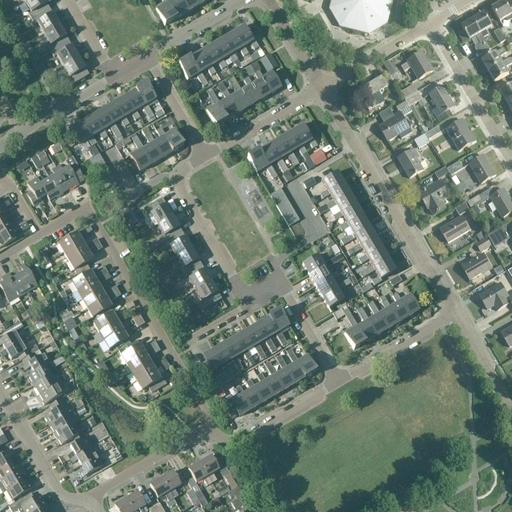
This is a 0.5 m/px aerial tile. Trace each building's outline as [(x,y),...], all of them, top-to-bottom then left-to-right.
[(43,0),(29,0),(24,3),(25,5),(26,5),(31,14),(28,16),(31,21),(34,19),(49,10),(43,0)] [(169,3),(166,0),(160,0),(163,4),(154,9),(165,27),(178,19),(169,4),(169,3)] [(174,0),(169,3),(169,4),(178,19),(189,13),(181,0),(174,0)] [(181,0),(189,13),(199,6),(195,0),(181,0)] [(332,0),(330,10),(340,28),(369,36),(387,25),(393,0),(332,0)] [(511,20),(511,15),(505,3),(493,10),(500,23),(506,20),(508,23),(511,20)] [(49,10),(34,19),(31,21),(34,26),(37,25),(43,33),(42,34),(43,36),(59,26),(49,10)] [(481,35),(485,32),(492,28),(484,15),(473,22),(481,35)] [(479,57),(490,51),(481,35),(473,22),(462,28),(470,42),(476,38),(481,46),(475,50),(479,57)] [(69,42),(59,26),(43,36),(44,38),(45,37),(50,46),(47,48),(50,53),(69,42)] [(244,27),(233,34),(242,49),(244,48),(250,44),(254,51),(259,48),(255,42),(253,42),(244,27)] [(501,45),(506,42),(499,31),(494,34),(501,45)] [(233,34),(222,40),(231,56),(233,54),(239,51),(244,58),(246,56),(248,55),(244,48),(242,49),(233,34)] [(222,40),(211,47),(220,62),(222,61),(229,57),(233,64),(235,63),(237,61),(233,54),(231,56),(222,40)] [(53,51),(50,53),(54,59),(57,57),(62,65),(61,66),(62,68),(78,58),(69,42),(53,51)] [(34,53),(29,45),(23,48),(28,57),(34,53)] [(211,47),(200,53),(209,69),(211,67),(218,63),(222,70),(224,69),(226,68),(222,61),(220,62),(211,47)] [(502,65),(499,59),(507,55),(504,50),(482,63),(489,73),(502,65)] [(200,53),(189,60),(198,75),(201,74),(203,78),(209,74),(211,77),(213,75),(215,74),(211,67),(209,69),(200,53)] [(257,53),(250,58),(251,59),(253,63),(260,59),(257,53)] [(433,73),(422,54),(407,63),(408,64),(401,68),(404,73),(411,69),(418,82),(433,73)] [(270,55),(269,56),(259,61),(266,73),(277,67),(270,55)] [(78,58),(62,68),(63,70),(64,70),(70,79),(66,81),(71,87),(89,76),(78,58)] [(189,60),(178,66),(187,82),(196,76),(200,83),(203,89),(205,87),(208,86),(203,78),(201,74),(198,75),(189,60)] [(502,65),(489,73),(495,84),(509,76),(505,70),(511,65),(511,63),(510,60),(502,65)] [(396,73),(388,62),(383,65),(390,76),(396,73)] [(261,81),(270,96),(281,89),(272,74),(263,79),(259,72),(260,71),(256,64),(250,67),(254,75),(259,82),(261,81)] [(44,68),(37,72),(42,80),(49,76),(44,68)] [(229,84),(240,79),(237,73),(227,78),(229,84)] [(367,86),(357,92),(369,112),(380,106),(384,104),(378,94),(395,84),(389,75),(368,87),(367,86)] [(261,81),(259,82),(252,86),(248,79),(244,81),(248,88),(250,87),(259,102),(270,96),(261,81)] [(147,85),(136,91),(145,107),(146,106),(156,100),(147,85)] [(250,87),(248,88),(241,92),(237,85),(233,88),(237,95),(239,93),(248,109),(259,102),(250,87)] [(405,100),(418,93),(414,86),(401,94),(405,100)] [(511,87),(501,94),(507,105),(511,102),(511,87)] [(454,109),(442,88),(429,96),(441,117),(454,109)] [(136,91),(125,98),(134,113),(136,112),(142,108),(146,115),(149,121),(154,118),(150,113),(146,106),(145,107),(136,91)] [(239,93),(237,95),(230,99),(226,92),(222,94),(226,101),(228,100),(237,115),(248,109),(239,93)] [(409,108),(422,101),(418,94),(405,102),(409,108)] [(125,98),(114,104),(123,120),(125,118),(131,115),(135,121),(140,119),(136,112),(134,113),(125,98)] [(220,105),(215,98),(211,101),(214,105),(215,108),(217,106),(226,122),(237,115),(228,100),(226,101),(220,105)] [(405,102),(404,102),(396,107),(399,112),(408,107),(405,102)] [(114,104),(103,111),(112,126),(114,125),(120,121),(125,128),(129,125),(125,118),(123,120),(114,104)] [(217,106),(215,108),(214,105),(205,110),(206,113),(215,128),(226,122),(217,106)] [(394,123),(380,131),(388,143),(399,137),(401,141),(412,134),(403,119),(412,114),(409,108),(400,113),(391,118),(393,120),(394,123)] [(103,111),(92,117),(101,133),(103,131),(110,127),(114,134),(117,140),(121,137),(118,132),(114,125),(112,126),(103,111)] [(157,119),(164,115),(162,111),(155,115),(157,119)] [(92,117),(81,124),(90,139),(92,138),(99,134),(103,141),(107,138),(103,131),(101,133),(92,117)] [(448,126),(456,122),(453,117),(446,121),(448,126)] [(475,143),(462,122),(447,131),(459,153),(475,143)] [(81,124),(70,130),(79,146),(88,140),(92,147),(96,145),(92,138),(90,139),(81,124)] [(303,126),(293,132),(302,147),(308,144),(313,151),(317,148),(303,126)] [(437,129),(425,136),(429,141),(440,134),(437,129)] [(161,130),(157,133),(161,140),(163,139),(173,154),(184,147),(174,132),(165,137),(161,130)] [(293,132),(282,138),(291,154),(292,153),(298,149),(302,156),(306,154),(302,147),(293,132)] [(151,137),(146,140),(150,146),(152,145),(162,160),(173,154),(163,139),(161,140),(155,144),(151,137)] [(419,151),(429,145),(424,137),(414,143),(419,151)] [(136,138),(132,140),(139,153),(141,152),(151,167),(162,160),(152,145),(150,146),(144,150),(136,138)] [(291,154),(282,138),(271,145),(280,160),(281,160),(287,156),(294,168),(299,166),(295,160),(296,160),(292,153),(291,154)] [(128,139),(121,143),(124,148),(131,143),(128,139)] [(62,151),(58,145),(50,149),(54,156),(62,151)] [(280,160),(271,145),(261,151),(269,166),(270,166),(276,163),(283,175),(288,172),(284,167),(285,167),(281,160),(280,160)] [(261,151),(250,157),(259,173),(265,169),(272,181),(277,179),(274,173),(270,166),(269,166),(261,151)] [(315,167),(323,162),(326,160),(320,151),(309,158),(315,167)] [(409,180),(423,172),(417,161),(419,159),(414,151),(398,160),(409,180)] [(139,153),(130,158),(140,174),(151,167),(141,152),(139,153)] [(36,157),(40,163),(47,159),(43,153),(36,157)] [(99,155),(89,162),(92,167),(102,161),(99,155)] [(30,160),(34,167),(40,164),(36,157),(30,160)] [(495,178),(483,158),(469,166),(481,186),(495,178)] [(60,166),(55,168),(69,191),(75,187),(76,188),(79,186),(78,184),(84,181),(76,167),(77,166),(72,159),(65,163),(68,169),(63,172),(60,166)] [(102,161),(92,167),(95,172),(105,166),(102,161)] [(310,161),(305,164),(309,171),(314,168),(310,161)] [(24,171),(29,168),(26,162),(21,165),(24,171)] [(451,179),(463,172),(459,165),(447,172),(451,179)] [(105,166),(95,172),(98,177),(108,171),(105,166)] [(69,191),(55,168),(51,171),(55,177),(49,180),(60,197),(63,196),(62,194),(69,191)] [(449,175),(446,170),(445,169),(435,176),(438,181),(449,175)] [(108,171),(98,177),(101,182),(111,176),(108,171)] [(252,174),(245,177),(249,186),(256,183),(252,174)] [(322,198),(344,185),(337,174),(322,183),(327,192),(321,196),(322,198)] [(111,176),(101,182),(104,187),(114,181),(111,176)] [(41,177),(36,180),(50,202),(56,198),(57,199),(60,197),(49,180),(44,183),(41,177)] [(302,184),(306,190),(316,185),(312,178),(302,184)] [(27,185),(32,194),(27,196),(34,208),(39,205),(40,208),(44,205),(41,199),(46,196),(49,202),(50,202),(36,180),(27,185)] [(117,186),(114,181),(104,187),(107,192),(117,186)] [(427,187),(428,189),(418,195),(428,211),(429,211),(433,218),(445,210),(441,204),(450,198),(441,182),(434,186),(433,184),(427,187)] [(344,185),(322,198),(323,200),(330,196),(334,202),(327,207),(328,209),(350,195),(344,185)] [(491,190),(479,197),(467,204),(470,209),(477,205),(478,207),(478,208),(484,204),(483,204),(495,196),(491,190)] [(273,202),(283,196),(280,191),(270,197),(273,202)] [(497,211),(502,220),(511,214),(511,206),(503,192),(490,199),(493,204),(488,207),(492,214),(497,211)] [(350,195),(328,209),(330,211),(336,207),(340,213),(333,217),(335,219),(357,206),(350,195)] [(283,196),(273,202),(276,207),(286,201),(283,196)] [(151,215),(157,226),(173,217),(162,200),(144,211),(148,217),(151,215)] [(286,201),(276,207),(279,212),(290,206),(286,201)] [(7,202),(3,205),(0,206),(0,211),(10,206),(7,202)] [(469,211),(466,205),(465,204),(455,210),(459,217),(469,211)] [(477,205),(470,209),(475,217),(480,214),(477,208),(478,207),(477,205)] [(10,206),(0,211),(0,224),(5,221),(2,216),(8,212),(6,209),(10,206)] [(290,206),(279,212),(282,217),(292,211),(290,206)] [(357,206),(335,219),(336,222),(343,218),(347,224),(340,228),(341,230),(363,217),(357,206)] [(128,223),(136,218),(131,211),(123,215),(128,223)] [(292,211),(282,217),(285,222),(295,216),(292,211)] [(8,227),(5,221),(0,224),(0,236),(25,222),(21,216),(13,221),(14,223),(8,227)] [(299,222),(295,216),(285,222),(289,228),(299,222)] [(173,217),(157,226),(164,237),(160,239),(164,245),(182,234),(173,217)] [(353,235),(346,239),(341,242),(342,245),(348,241),(370,228),(363,217),(341,230),(342,232),(349,228),(353,235)] [(448,245),(470,232),(462,218),(440,231),(448,245)] [(25,222),(0,236),(0,249),(16,240),(13,235),(19,231),(19,232),(28,227),(25,222)] [(89,227),(77,234),(58,245),(64,254),(82,243),(80,239),(92,232),(89,227)] [(370,228),(348,241),(342,245),(343,247),(356,239),(360,246),(347,253),(348,256),(376,239),(370,228)] [(505,228),(488,238),(495,249),(510,240),(511,243),(511,231),(511,232),(510,231),(508,233),(505,228)] [(482,233),(476,237),(480,242),(485,239),(482,233)] [(182,234),(164,245),(167,250),(170,248),(177,259),(192,250),(182,234)] [(376,239),(348,256),(349,258),(362,250),(366,257),(349,267),(351,269),(383,250),(376,239)] [(97,240),(90,244),(85,247),(82,243),(64,254),(69,263),(87,252),(93,249),(100,245),(97,240)] [(481,255),(491,248),(486,241),(476,247),(481,255)] [(100,245),(93,249),(95,253),(102,249),(100,245)] [(336,257),(340,254),(336,247),(331,250),(336,257)] [(201,266),(192,250),(177,259),(183,270),(180,272),(183,277),(201,266)] [(360,263),(351,269),(352,271),(368,261),(372,267),(360,275),(361,277),(389,261),(383,250),(360,263)] [(93,261),(87,252),(69,263),(74,272),(85,265),(93,261)] [(485,274),(492,270),(483,256),(477,259),(474,255),(470,257),(472,262),(462,269),(469,282),(484,273),(485,274)] [(318,257),(303,266),(309,277),(324,268),(323,266),(318,257)] [(389,261),(361,277),(362,279),(375,272),(379,278),(372,282),(374,287),(381,283),(380,281),(396,272),(389,261)] [(324,268),(309,277),(315,288),(331,279),(330,277),(326,270),(333,266),(330,262),(323,266),(324,268)] [(49,263),(43,266),(46,271),(51,268),(49,263)] [(88,269),(85,265),(74,272),(76,276),(88,269)] [(18,277),(28,293),(38,288),(24,266),(20,268),(23,274),(18,277)] [(189,280),(196,291),(211,282),(201,266),(183,277),(186,282),(189,280)] [(88,269),(76,276),(78,280),(91,273),(88,269)] [(101,279),(108,275),(105,270),(98,275),(101,279)] [(91,273),(78,280),(72,284),(77,293),(96,282),(91,273)] [(331,279),(315,288),(322,299),(337,290),(336,288),(332,281),(339,277),(336,273),(330,277),(331,279)] [(28,293),(18,277),(13,280),(9,274),(5,277),(18,299),(28,293)] [(108,275),(101,279),(104,283),(110,279),(108,275)] [(59,276),(53,279),(56,286),(62,282),(59,276)] [(18,299),(5,277),(1,279),(4,285),(0,287),(0,289),(9,305),(18,299)] [(337,290),(322,299),(328,310),(344,301),(339,292),(345,288),(351,285),(352,287),(358,284),(355,280),(353,277),(343,284),(336,288),(337,290)] [(393,289),(402,283),(399,278),(390,283),(393,289)] [(96,282),(77,293),(82,301),(101,291),(96,282)] [(211,282),(196,291),(202,302),(199,304),(203,311),(222,300),(211,282)] [(171,284),(164,288),(170,298),(177,294),(171,284)] [(511,295),(508,298),(500,285),(479,298),(487,312),(494,307),(497,313),(507,307),(508,307),(511,305),(511,306),(511,295)] [(369,286),(360,291),(363,295),(372,290),(369,286)] [(108,292),(103,295),(101,291),(82,301),(87,310),(111,296),(118,292),(115,288),(108,292)] [(0,309),(9,305),(0,289),(0,309)] [(108,304),(114,301),(121,297),(118,292),(111,296),(87,310),(92,319),(95,317),(111,308),(108,304)] [(397,295),(392,298),(397,305),(399,303),(408,318),(419,312),(410,297),(401,302),(397,295)] [(383,297),(379,299),(382,304),(386,311),(388,310),(397,325),(408,318),(399,303),(397,305),(390,308),(386,302),(383,297)] [(134,307),(132,303),(125,307),(127,311),(134,307)] [(372,303),(368,306),(371,311),(375,318),(377,316),(386,332),(397,325),(388,310),(386,311),(379,315),(375,308),(372,303)] [(352,305),(347,307),(352,318),(357,316),(352,305)] [(37,314),(33,308),(26,313),(29,318),(37,314)] [(95,317),(98,322),(93,325),(99,334),(117,323),(112,314),(113,314),(111,308),(95,317)] [(361,309),(357,312),(360,317),(364,324),(366,323),(375,338),(386,332),(377,316),(375,318),(368,321),(364,315),(361,309)] [(341,310),(339,312),(332,316),(336,322),(345,316),(341,310)] [(347,311),(343,313),(349,324),(354,321),(347,311)] [(280,312),(269,318),(278,333),(280,332),(289,327),(280,312)] [(67,315),(60,318),(63,324),(64,323),(70,320),(67,315)] [(135,324),(142,320),(139,315),(132,319),(135,324)] [(269,318),(258,325),(267,340),(269,339),(275,335),(279,342),(284,339),(280,332),(278,333),(269,318)] [(63,324),(69,333),(76,329),(70,320),(63,324)] [(142,320),(135,324),(137,329),(144,324),(142,320)] [(354,321),(349,324),(352,328),(353,331),(355,329),(364,345),(375,338),(366,323),(364,324),(358,328),(354,321)] [(38,331),(45,328),(42,323),(36,326),(38,331)] [(117,323),(99,334),(104,342),(122,332),(117,323)] [(258,325),(247,331),(256,346),(258,345),(264,342),(268,349),(271,354),(276,352),(273,346),(269,339),(267,340),(258,325)] [(511,327),(501,335),(509,349),(511,347),(511,327)] [(352,328),(343,333),(345,336),(344,336),(354,351),(364,345),(355,329),(353,331),(352,328)] [(247,331),(236,337),(245,353),(247,352),(253,348),(257,355),(260,360),(265,358),(262,352),(258,345),(256,346),(247,331)] [(0,354),(22,342),(17,332),(0,341),(0,347),(2,346),(5,351),(0,354)] [(122,332),(104,342),(109,351),(116,347),(119,353),(126,348),(130,346),(127,340),(122,332)] [(236,337),(225,344),(234,359),(236,358),(243,354),(247,361),(251,358),(247,352),(245,353),(236,337)] [(32,348),(27,338),(23,340),(28,350),(32,348)] [(22,342),(0,354),(2,359),(8,355),(11,361),(16,358),(19,363),(22,362),(33,355),(37,353),(39,352),(35,347),(28,351),(22,342)] [(151,351),(158,347),(155,343),(148,347),(151,351)] [(82,344),(77,347),(82,355),(87,352),(82,344)] [(225,344),(214,350),(223,366),(226,364),(232,360),(236,367),(238,366),(240,365),(236,358),(234,359),(225,344)] [(119,353),(121,357),(126,366),(145,355),(140,346),(129,352),(126,348),(119,353)] [(158,347),(151,351),(153,356),(160,352),(158,347)] [(207,363),(201,367),(206,375),(212,372),(221,367),(229,381),(234,379),(226,364),(223,366),(214,350),(203,357),(207,363)] [(291,351),(287,353),(294,365),(296,364),(305,379),(316,373),(307,358),(298,363),(291,351)] [(45,354),(41,356),(39,352),(37,353),(33,355),(22,362),(24,367),(23,368),(25,372),(31,368),(34,374),(28,377),(30,376),(51,364),(45,354)] [(150,363),(145,355),(126,366),(131,374),(150,363)] [(280,357),(276,360),(283,372),(285,370),(294,386),(305,379),(296,364),(294,365),(287,369),(280,357)] [(150,363),(131,374),(137,383),(168,365),(165,360),(158,364),(156,369),(154,370),(150,363)] [(101,372),(106,369),(102,363),(95,367),(101,372)] [(51,364),(28,377),(32,384),(31,384),(33,388),(51,377),(47,372),(53,368),(51,364)] [(269,364),(265,366),(272,378),(274,377),(283,392),(294,386),(285,370),(283,372),(276,376),(269,364)] [(170,369),(168,365),(137,383),(142,392),(148,388),(149,391),(164,382),(162,379),(160,380),(158,376),(163,373),(170,369)] [(261,375),(257,378),(261,385),(263,383),(272,399),(283,392),(274,377),(272,378),(265,382),(261,375)] [(54,382),(51,377),(33,388),(34,391),(36,390),(39,396),(62,383),(66,381),(63,377),(54,382)] [(164,382),(149,391),(151,394),(166,385),(164,382)] [(250,382),(246,384),(250,391),(252,390),(261,405),(272,399),(263,383),(261,385),(255,388),(250,382)] [(62,383),(39,396),(43,403),(42,403),(44,407),(62,396),(58,390),(64,387),(62,383)] [(225,396),(220,388),(214,391),(219,400),(225,396)] [(240,388),(235,391),(239,397),(241,396),(250,412),(261,405),(252,390),(250,391),(244,395),(240,388)] [(230,397),(221,403),(225,408),(232,420),(238,417),(239,418),(250,412),(241,396),(239,397),(233,401),(230,397)] [(50,406),(53,412),(44,417),(48,424),(47,425),(49,428),(72,414),(66,417),(63,412),(69,409),(63,399),(50,406)] [(80,401),(75,403),(79,410),(83,408),(84,407),(80,401)] [(76,412),(79,417),(86,413),(83,408),(79,410),(76,412)] [(85,417),(88,422),(94,417),(91,413),(85,417)] [(72,414),(49,428),(50,427),(54,433),(53,434),(54,437),(72,427),(69,422),(75,418),(72,414)] [(75,432),(72,427),(54,437),(56,441),(57,440),(61,446),(73,439),(83,433),(81,429),(75,432)] [(83,433),(73,439),(76,444),(70,448),(73,453),(67,457),(70,461),(92,447),(86,438),(83,433)] [(98,457),(92,447),(70,461),(72,465),(78,461),(81,467),(98,457)] [(0,470),(11,464),(8,459),(14,455),(12,451),(6,455),(3,450),(0,451),(0,470)] [(104,451),(101,453),(107,461),(110,459),(104,451)] [(98,457),(81,467),(84,472),(79,476),(81,480),(103,467),(98,457)] [(213,461),(211,457),(199,464),(212,485),(216,482),(212,475),(219,471),(236,499),(242,496),(219,457),(213,461)] [(15,470),(11,464),(0,470),(0,481),(1,483),(23,470),(21,466),(15,470)] [(212,485),(199,464),(188,471),(194,481),(188,485),(192,491),(199,504),(202,509),(208,506),(195,485),(203,480),(207,488),(212,485)] [(23,470),(1,483),(0,483),(0,491),(2,495),(6,492),(22,483),(19,477),(25,474),(23,470)] [(161,480),(173,500),(178,497),(174,490),(180,486),(172,473),(161,480)] [(173,500),(161,480),(150,486),(158,500),(164,496),(168,503),(173,500)] [(26,488),(22,483),(6,492),(12,502),(28,493),(28,492),(34,489),(32,485),(26,488)] [(229,493),(226,487),(216,492),(220,498),(229,493)] [(192,491),(187,495),(194,507),(199,504),(192,491)] [(14,511),(17,510),(18,511),(37,511),(46,507),(40,497),(34,500),(31,494),(8,508),(10,511),(14,511)] [(146,511),(144,508),(145,507),(137,494),(126,500),(132,511),(146,511)] [(235,511),(248,511),(241,499),(231,505),(235,511)] [(132,511),(126,500),(114,507),(117,511),(132,511)]
